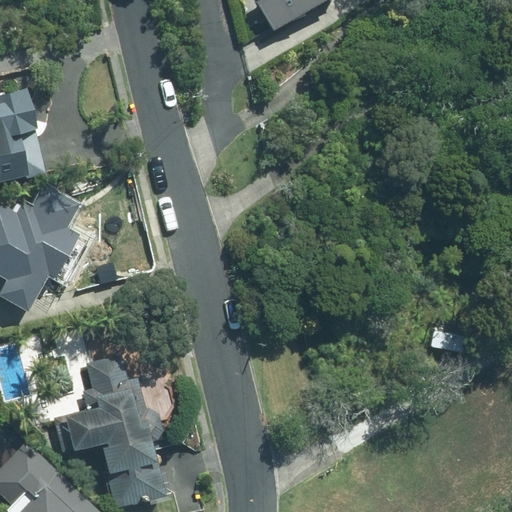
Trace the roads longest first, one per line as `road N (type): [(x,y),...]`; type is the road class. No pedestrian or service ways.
road 1 (residential): [(252,511),(238,410),(127,0)]
road 2 (unknown): [(254,487),(322,457),(511,344)]
